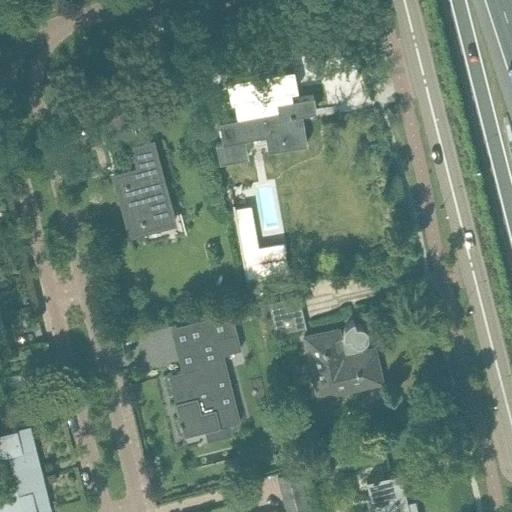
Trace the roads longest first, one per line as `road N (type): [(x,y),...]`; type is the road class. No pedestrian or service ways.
road 1 (tertiary): [(401,0),(511,420)]
road 2 (residential): [(49,295),(2,92),(11,57),(27,36),(74,19)]
road 3 (residential): [(74,19),(37,62),(35,87),(82,293)]
road 4 (residential): [(104,511),(49,295)]
road 5 (motorway): [(458,0),(511,214)]
road 6 (residential): [(82,293),(137,506)]
